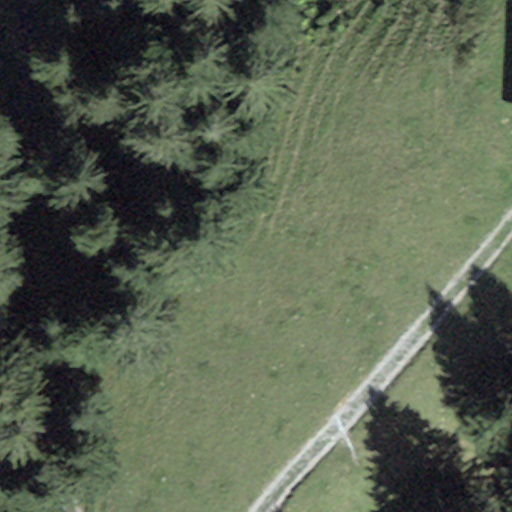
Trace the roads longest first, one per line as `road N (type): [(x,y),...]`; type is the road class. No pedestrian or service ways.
road 1 (track): [(61,511),(40,473),(13,222),(97,0)]
road 2 (track): [(511,221),(491,236),(267,511)]
